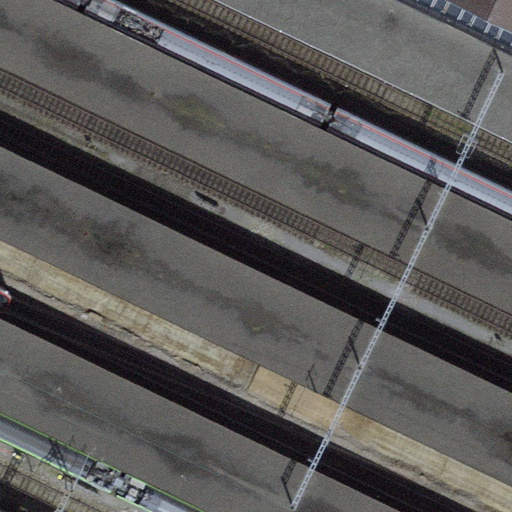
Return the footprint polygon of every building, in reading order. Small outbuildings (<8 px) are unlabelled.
[(511,228),(33,0),(0,0),(0,55),(511,301),(511,228)] [(511,9),(492,0),(373,0),(432,28),(511,66),(511,9)] [(511,0),(492,0),(511,9),(511,0)] [(0,227),(511,473),(511,395),(0,149),(0,227)] [(393,511),(0,322),(0,399),(236,511),(393,511)]
